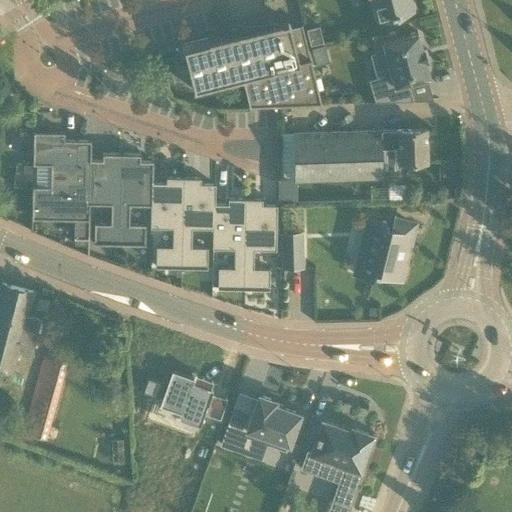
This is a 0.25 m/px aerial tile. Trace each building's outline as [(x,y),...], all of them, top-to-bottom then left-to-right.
[(373,0),(378,16),(390,13),(398,11),(410,7),(408,0),(373,0)] [(222,38),(183,48),(193,90),(242,78),(249,106),(321,103),(302,28),(301,29),(291,31),(288,22),(278,24),(277,21),(235,25),(237,34),(222,38)] [(318,25),(306,29),(310,45),(323,41),(318,25)] [(394,31),(371,37),(375,53),(386,55),(389,68),(379,70),(381,76),(368,79),(375,101),(412,100),(407,81),(428,76),(424,60),(426,59),(423,47),(421,47),(417,31),(395,37),(394,31)] [(328,62),(324,45),(311,48),(315,65),(328,62)] [(425,128),(292,132),(294,179),(381,177),(380,148),(398,147),(398,162),(426,161),(425,128)] [(90,176),(90,159),(91,140),(64,139),(64,132),(33,131),(32,164),(50,164),(50,175),(90,176)] [(89,204),(110,205),(110,223),(94,223),(93,243),(119,243),(121,153),(102,153),(102,159),(90,159),(90,176),(89,204)] [(153,160),(140,160),(140,154),(121,153),(119,243),(144,244),(145,224),(128,224),(129,205),(150,206),(151,206),(151,182),(152,182),(152,181),(153,160)] [(23,163),(22,171),(32,172),(32,164),(23,163)] [(31,186),(31,218),(74,219),(74,238),(84,239),(88,239),(89,220),(89,204),(90,176),(50,175),(50,186),(31,186)] [(150,206),(150,227),(172,227),(172,246),(155,246),(155,266),(181,267),(183,177),(166,176),(165,182),(153,182),(153,181),(152,181),(152,182),(151,182),(151,206),(150,206)] [(183,177),(181,267),(206,267),(207,247),(190,247),(191,228),(212,228),(213,228),(213,203),(214,203),(214,183),(200,183),(200,177),(183,177)] [(212,228),(211,248),(234,248),(234,267),(217,267),(217,287),(243,288),(245,198),(228,197),(227,204),(214,203),(213,203),(213,228),(212,228)] [(245,198),(243,288),(268,288),(269,268),(252,268),(253,249),(275,249),(276,205),(262,204),(262,198),(245,198)] [(370,217),(356,275),(372,280),(373,274),(402,281),(403,280),(398,278),(401,266),(412,224),(393,219),(394,217),(392,217),(390,227),(385,226),(386,221),(370,217)] [(302,231),(283,232),(283,226),(282,226),(283,279),(284,279),(284,268),(301,267),(300,232),(302,232),(302,231)] [(33,291),(1,283),(0,286),(0,379),(9,381),(17,353),(30,357),(40,321),(26,317),(28,311),(33,291)] [(368,307),(368,315),(376,315),(376,307),(368,307)] [(100,380),(118,384),(123,358),(106,354),(100,380)] [(45,438),(67,362),(43,355),(22,432),(45,438)] [(170,372),(158,406),(178,414),(176,419),(199,427),(211,392),(189,384),(190,379),(170,372)] [(145,384),(143,390),(158,395),(159,394),(163,382),(157,380),(147,377),(145,384)] [(233,405),(221,439),(225,440),(226,440),(227,441),(246,448),(249,438),(252,439),(266,444),(285,450),(298,413),(285,408),(281,407),(272,404),(274,400),(258,394),(257,398),(253,409),(252,412),(233,405)] [(317,473),(322,458),(344,465),(331,502),(349,508),(369,450),(366,449),(372,434),(351,427),(350,430),(322,419),(317,432),(316,432),(314,438),(315,439),(310,451),(307,450),(301,467),(317,473)]
